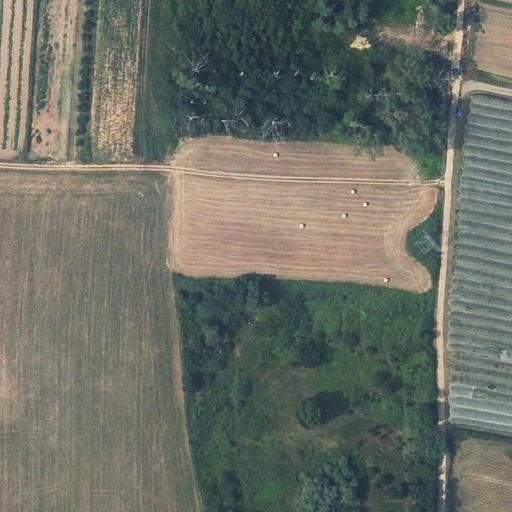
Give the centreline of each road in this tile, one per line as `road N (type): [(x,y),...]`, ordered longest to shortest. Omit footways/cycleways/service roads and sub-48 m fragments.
road 1 (track): [(435,511),(462,0)]
road 2 (track): [(0,163),(416,185),(450,178)]
